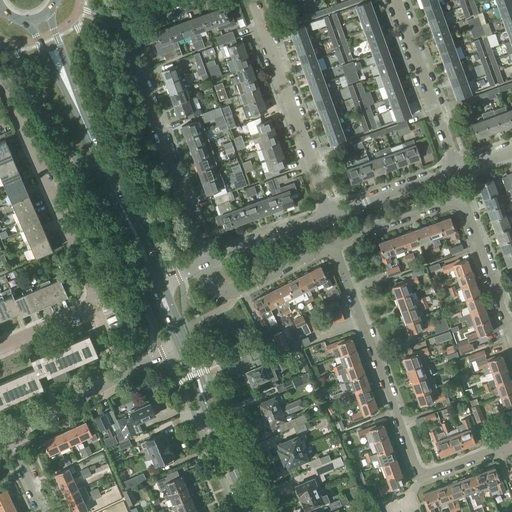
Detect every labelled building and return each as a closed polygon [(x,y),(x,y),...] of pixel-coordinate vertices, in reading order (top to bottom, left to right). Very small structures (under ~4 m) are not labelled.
[(340,9),(352,4),(350,0),(349,0),(338,4),(340,9)] [(436,0),(420,0),(424,9),(438,3),(436,0)] [(359,18),(374,13),(370,1),(355,6),(359,18)] [(511,1),(498,6),(502,19),(511,14),(511,1)] [(474,2),(470,4),(474,15),(478,14),(474,2)] [(428,20),(442,15),(438,3),(424,9),(428,20)] [(328,13),(340,9),(338,4),(327,8),(328,13)] [(465,19),(466,18),(470,17),(466,6),(461,7),(465,19)] [(212,12),(217,26),(229,22),(224,7),(212,12)] [(316,12),(317,17),(328,13),(327,8),(316,12)] [(208,30),(217,26),(212,12),(201,16),(206,30),(208,30)] [(304,16),(305,21),(317,17),(316,12),(304,16)] [(335,27),(340,25),(336,13),(331,15),(335,27)] [(374,13),(359,18),(364,29),(378,24),(374,13)] [(506,29),(511,26),(511,14),(502,19),(506,29)] [(442,15),(428,20),(432,31),(446,26),(442,15)] [(200,49),(205,47),(200,33),(206,30),(201,16),(190,20),(195,34),(198,41),(200,49)] [(294,25),(305,21),(304,16),(292,21),(294,25)] [(327,30),(332,28),(328,16),(323,18),(323,19),(325,25),(327,30)] [(473,18),(476,28),(482,26),(478,16),(473,18)] [(471,30),(476,28),(473,18),(467,20),(471,30)] [(311,30),(325,25),(323,19),(309,24),(311,30)] [(190,20),(178,24),(184,38),(190,36),(196,50),(200,49),(198,41),(195,34),(190,20)] [(167,28),(178,57),(182,56),(177,41),(184,38),(178,24),(167,28)] [(368,41),(382,36),(378,24),(364,29),(368,41)] [(293,42),(308,37),(304,25),(289,30),(293,42)] [(340,25),(335,27),(340,38),(344,36),(340,25)] [(446,26),(432,31),(436,43),(450,38),(446,26)] [(476,28),(479,37),(485,35),(482,26),(476,28)] [(155,45),(159,55),(163,54),(166,61),(178,57),(167,28),(155,32),(160,43),(155,45)] [(332,28),(327,30),(331,41),(336,39),(332,28)] [(474,39),(479,37),(476,28),(471,30),(474,39)] [(226,43),(235,40),(232,31),(221,36),(224,44),(226,43)] [(344,49),(348,48),(344,36),(340,38),(344,49)] [(382,36),(368,41),(372,52),(386,47),(382,36)] [(308,37),(293,42),(297,53),(312,48),(308,37)] [(486,50),(491,48),(487,37),(482,38),(486,50)] [(440,54),(454,49),(450,38),(436,43),(440,54)] [(335,53),(340,51),(336,39),(331,41),(335,53)] [(232,59),(246,54),(242,42),(237,44),(235,40),(226,43),(227,45),(219,48),(223,58),(231,55),(232,58),(232,59)] [(478,53),(482,51),(478,40),(473,41),(478,53)] [(386,47),(372,52),(376,64),(390,58),(386,47)] [(203,58),(215,53),(213,48),(201,52),(203,58)] [(302,65),(316,59),(312,48),(297,53),(302,65)] [(348,48),(344,49),(348,61),(353,59),(348,48)] [(491,48),(486,50),(490,62),(495,60),(491,48)] [(444,66),(459,60),(454,49),(440,54),(444,66)] [(340,51),(335,53),(339,64),(344,62),(340,51)] [(482,51),(478,53),(482,65),(487,63),(482,51)] [(236,71),(250,65),(246,54),(232,59),(236,71)] [(380,75),(394,70),(390,58),(376,64),(380,75)] [(316,59),(302,65),(306,76),(320,71),(316,59)] [(459,60),(444,66),(448,77),(463,72),(459,60)] [(495,73),(499,72),(495,60),(490,62),(495,73)] [(347,64),(350,73),(356,71),(353,62),(347,64)] [(486,76),(491,75),(487,63),(482,65),(486,76)] [(209,74),(220,70),(217,64),(215,65),(207,68),(209,74)] [(344,75),(350,73),(347,64),(341,66),(344,75)] [(164,78),(166,83),(181,78),(185,76),(181,65),(177,66),(162,72),(162,73),(161,74),(163,78),(164,78)] [(241,82),(255,77),(250,65),(236,71),(240,81),(241,82)] [(384,87),(399,81),(394,70),(380,75),(384,87)] [(320,71),(306,76),(310,87),(324,82),(320,71)] [(350,73),(353,82),(359,80),(356,71),(350,73)] [(453,89),(467,84),(463,72),(448,77),(453,89)] [(499,72),(495,73),(499,84),(503,83),(499,72)] [(348,84),(353,82),(350,73),(344,75),(348,84)] [(491,75),(486,76),(490,87),(495,86),(491,75)] [(258,82),(257,82),(255,77),(241,82),(240,81),(236,83),(240,95),(245,93),(259,88),(258,87),(259,86),(258,82)] [(166,83),(170,94),(185,89),(181,78),(166,83)] [(388,98),(403,93),(399,81),(384,87),(388,98)] [(314,99),(328,94),(324,82),(310,87),(314,99)] [(360,95),(365,94),(361,82),(356,84),(360,95)] [(499,92),(510,89),(509,86),(511,86),(510,83),(498,88),(499,92)] [(467,84),(453,89),(456,99),(471,94),(467,84)] [(352,98),(356,97),(352,85),(348,87),(352,98)] [(224,88),(216,91),(220,100),(228,97),(226,92),(224,88)] [(244,106),(249,105),(249,104),(263,99),(259,88),(245,93),(240,95),(244,106)] [(496,98),(495,94),(499,92),(498,88),(487,92),(488,94),(486,95),(487,97),(488,97),(489,100),(496,98)] [(170,94),(174,106),(189,100),(185,89),(170,94)] [(476,101),(487,97),(486,95),(488,94),(487,92),(475,96),(476,101)] [(392,110),(407,104),(403,93),(388,98),(383,100),(385,104),(390,103),(392,110)] [(318,110),(332,105),(328,94),(314,99),(318,110)] [(365,94),(360,95),(364,107),(369,105),(365,94)] [(465,106),(477,102),(476,101),(475,96),(463,100),(465,106)] [(352,98),(356,110),(361,108),(356,97),(352,98)] [(178,117),(186,114),(188,119),(201,114),(199,109),(197,110),(195,103),(198,102),(196,98),(189,100),(174,106),(176,110),(175,112),(176,116),(178,116),(178,117)] [(249,105),(244,106),(242,107),(246,118),(267,111),(263,99),(249,104),(249,105)] [(407,104),(392,110),(396,121),(411,116),(407,104)] [(332,105),(318,110),(322,122),(337,117),(332,105)] [(368,118),(373,116),(369,105),(364,107),(368,118)] [(506,112),(505,106),(493,110),(500,130),(511,126),(506,112)] [(223,116),(223,114),(221,109),(220,107),(201,114),(204,123),(223,116)] [(360,121),(365,119),(361,108),(356,110),(360,121)] [(489,134),(500,130),(493,110),(482,115),(484,120),(489,134)] [(368,118),(372,130),(377,128),(373,116),(368,118)] [(326,133),(341,128),(337,117),(322,122),(326,133)] [(262,123),(260,118),(248,123),(252,134),(251,135),(253,140),(275,132),(270,120),(262,123)] [(365,119),(360,121),(364,133),(369,131),(365,119)] [(477,139),(489,134),(484,120),(472,124),(477,139)] [(186,138),(201,133),(197,121),(182,127),(182,128),(181,129),(182,133),(184,133),(186,138)] [(396,130),(397,131),(409,126),(407,121),(395,125),(396,130)] [(230,135),(226,123),(218,126),(220,131),(222,130),(224,136),(230,135)] [(384,134),(396,130),(395,125),(384,129),(385,131),(383,132),(384,134)] [(341,128),(326,133),(331,145),(345,140),(341,128)] [(372,133),(374,138),(384,134),(383,132),(385,131),(384,129),(372,133)] [(186,138),(190,150),(209,143),(205,131),(201,133),(186,138)] [(260,149),(279,143),(275,132),(253,140),(254,144),(258,143),(260,149)] [(361,142),(374,138),(372,133),(361,137),(362,139),(361,140),(361,142)] [(233,139),(235,146),(236,146),(244,143),(241,136),(233,139)] [(351,146),(361,142),(361,140),(362,139),(361,137),(349,141),(351,146)] [(0,153),(9,150),(5,140),(0,142),(0,153)] [(402,144),(403,149),(409,163),(420,159),(415,145),(413,140),(402,144)] [(351,147),(351,146),(349,141),(337,145),(340,151),(351,147)] [(223,145),(224,150),(225,150),(233,147),(231,142),(223,145)] [(194,161),(208,156),(209,156),(209,155),(213,154),(209,143),(190,150),(194,161)] [(265,161),(269,160),(283,154),(279,143),(260,149),(265,161)] [(423,156),(431,153),(428,145),(420,148),(423,156)] [(397,167),(409,163),(403,149),(392,153),(397,167)] [(0,164),(13,159),(9,150),(0,153),(0,164)] [(369,161),(374,176),(386,171),(380,157),(378,151),(373,153),(376,159),(369,161)] [(380,157),(386,171),(397,167),(392,153),(387,155),(380,157)] [(266,179),(271,177),(280,174),(278,169),(287,166),(283,154),(269,160),(265,161),(268,172),(264,173),(266,179)] [(198,173),(213,167),(209,156),(208,156),(194,161),(198,173)] [(0,175),(17,168),(13,159),(0,164),(0,175)] [(357,165),(355,159),(350,161),(352,167),(346,169),(351,184),(363,180),(358,165),(357,165)] [(363,180),(374,176),(369,161),(358,165),(363,180)] [(215,173),(213,167),(198,173),(202,184),(217,178),(221,176),(219,172),(215,173)] [(0,177),(3,185),(21,177),(17,168),(0,175),(0,177)] [(7,194),(25,186),(21,177),(3,185),(7,194)] [(217,178),(202,184),(206,195),(221,189),(217,178)] [(235,190),(247,186),(245,180),(233,184),(235,190)] [(483,199),(497,194),(493,180),(478,186),(483,199)] [(277,194),(283,209),(294,205),(291,195),(297,193),(294,183),(275,190),(277,194)] [(11,203),(29,195),(25,186),(7,194),(11,203)] [(226,193),(214,198),(217,205),(218,205),(221,215),(220,215),(226,230),(237,225),(232,211),(229,201),(226,193)] [(277,194),(266,199),(271,213),(283,209),(277,194)] [(487,211),(502,205),(497,194),(483,199),(487,211)] [(15,212),(33,204),(29,195),(11,203),(15,212)] [(260,217),(271,213),(266,199),(255,203),(260,217)] [(248,221),(260,217),(255,203),(243,207),(248,221)] [(19,221),(37,214),(33,204),(15,212),(19,221)] [(491,222),(506,216),(502,205),(487,211),(491,222)] [(243,207),(232,211),(237,225),(248,221),(243,207)] [(23,231),(41,223),(37,214),(19,221),(23,231)] [(495,233),(510,228),(506,216),(491,222),(495,233)] [(439,222),(444,236),(451,233),(453,240),(459,238),(454,224),(452,224),(450,218),(439,222)] [(431,240),(444,236),(439,222),(426,226),(431,240)] [(27,240),(45,232),(41,223),(23,231),(27,240)] [(419,245),(431,240),(426,226),(414,231),(419,245)] [(499,244),(511,239),(511,233),(510,228),(495,233),(499,244)] [(0,233),(0,237),(1,240),(8,237),(6,231),(0,233)] [(407,249),(419,245),(414,231),(402,235),(407,249)] [(31,249),(49,241),(45,232),(27,240),(31,249)] [(395,253),(407,249),(402,235),(390,239),(395,253)] [(387,256),(395,253),(390,239),(378,243),(381,250),(379,250),(384,265),(390,262),(387,256)] [(503,256),(511,252),(511,239),(499,244),(503,256)] [(35,258),(38,257),(53,251),(49,241),(31,249),(35,258)] [(448,249),(450,255),(463,250),(461,244),(448,249)] [(511,252),(503,256),(507,267),(511,265),(511,252)] [(457,276),(471,271),(467,260),(460,262),(460,260),(441,267),(443,273),(454,269),(457,276)] [(431,272),(440,269),(438,263),(429,267),(431,272)] [(389,277),(398,273),(401,272),(399,266),(386,271),(389,277)] [(310,272),(316,286),(323,282),(326,288),(332,285),(325,272),(324,273),(321,269),(320,267),(310,272)] [(422,269),(410,273),(412,278),(416,276),(424,273),(422,269)] [(461,289),(475,283),(471,271),(457,276),(461,289)] [(305,291),(316,286),(310,272),(298,278),(305,291)] [(396,298),(410,293),(407,286),(418,282),(416,276),(398,283),(398,284),(392,287),(396,298)] [(298,278),(287,284),(293,296),(293,297),(296,302),(304,298),(304,299),(307,297),(305,292),(305,291),(298,278)] [(40,283),(41,287),(49,305),(58,301),(50,283),(49,279),(40,283)] [(50,283),(58,301),(68,297),(60,279),(50,283)] [(466,301),(480,296),(475,283),(461,289),(466,301)] [(293,297),(293,296),(287,284),(275,290),(282,303),(284,309),(289,307),(289,306),(286,301),(293,297)] [(40,308),(49,305),(41,287),(32,291),(40,308)] [(284,309),(282,303),(275,290),(263,296),(270,309),(276,306),(279,311),(281,310),(284,309)] [(31,312),(40,308),(32,291),(23,294),(31,312)] [(341,297),(338,291),(332,293),(336,300),(341,297)] [(400,309),(401,310),(414,306),(420,304),(419,302),(418,300),(413,301),(410,293),(396,298),(400,309)] [(14,298),(20,313),(22,316),(31,312),(23,294),(14,298)] [(3,299),(11,317),(20,313),(14,298),(13,295),(3,299)] [(263,325),(268,322),(266,318),(273,315),(270,309),(263,296),(253,301),(256,307),(254,308),(261,321),(263,325)] [(470,313),(484,308),(480,296),(466,301),(468,307),(461,309),(462,311),(463,311),(464,315),(470,313)] [(0,316),(2,321),(11,317),(3,299),(0,300),(0,316)] [(328,312),(340,308),(338,301),(326,306),(328,312)] [(401,312),(405,323),(419,318),(416,312),(428,308),(425,301),(420,304),(414,306),(401,310),(401,312)] [(488,320),(484,308),(470,313),(464,315),(459,317),(458,317),(460,322),(466,320),(468,327),(474,325),(488,320)] [(322,317),(326,327),(344,321),(341,310),(322,317)] [(296,328),(306,324),(302,316),(293,320),(296,328)] [(320,330),(326,327),(322,317),(316,319),(320,330)] [(434,327),(433,322),(432,321),(421,325),(419,318),(405,323),(409,334),(416,332),(416,333),(433,327),(434,327)] [(434,327),(433,327),(435,333),(448,328),(444,318),(433,322),(434,327)] [(314,332),(320,330),(316,319),(310,321),(314,332)] [(488,320),(474,325),(477,332),(466,336),(468,342),(487,335),(486,334),(493,332),(488,320)] [(289,348),(281,331),(273,335),(279,349),(287,349),(289,348)] [(433,337),(433,338),(435,344),(452,338),(449,331),(433,337)] [(0,407),(44,389),(38,377),(45,374),(51,386),(68,378),(65,370),(98,356),(89,335),(88,336),(89,338),(40,360),(39,357),(38,357),(37,355),(46,351),(44,346),(27,353),(35,372),(0,386),(0,407)] [(305,346),(311,343),(307,336),(301,339),(305,346)] [(341,356),(355,350),(351,339),(345,341),(344,340),(326,347),(328,352),(332,350),(335,358),(339,357),(341,356)] [(460,355),(474,350),(472,344),(458,348),(460,355)] [(452,346),(445,348),(447,354),(454,352),(452,346)] [(406,368),(407,370),(411,368),(421,365),(421,364),(426,362),(423,355),(429,353),(427,348),(409,355),(409,356),(403,358),(406,368)] [(346,368),(360,363),(355,350),(341,356),(339,357),(341,363),(340,365),(338,366),(339,368),(339,369),(340,370),(346,368)] [(475,361),(485,357),(486,357),(484,350),(467,356),(469,363),(471,362),(475,361)] [(447,361),(451,359),(458,357),(456,352),(445,356),(447,361)] [(308,368),(301,353),(295,356),(301,371),(308,368)] [(485,357),(475,361),(478,369),(482,368),(485,375),(491,372),(502,368),(506,367),(501,356),(495,358),(494,357),(486,360),(485,357)] [(252,385),(262,381),(267,379),(271,387),(279,384),(277,380),(278,380),(270,362),(263,366),(256,369),(255,367),(251,368),(252,370),(246,373),(252,385)] [(350,380),(364,375),(360,363),(346,368),(340,370),(341,374),(342,375),(348,373),(350,380)] [(407,370),(411,382),(426,377),(422,368),(421,365),(411,368),(407,370)] [(489,382),(490,387),(496,385),(510,379),(506,368),(506,367),(502,368),(491,372),(485,375),(488,383),(489,382)] [(307,372),(297,377),(300,386),(311,381),(307,372)] [(344,382),(347,390),(349,394),(355,392),(369,387),(364,375),(350,380),(344,382)] [(432,379),(431,375),(426,377),(411,382),(416,394),(430,389),(427,381),(432,379)] [(275,386),(278,393),(294,386),(291,379),(275,386)] [(496,385),(500,397),(511,392),(511,385),(510,379),(496,385)] [(359,404),(373,399),(369,387),(355,392),(359,404)] [(427,405),(441,400),(443,406),(450,403),(447,397),(445,398),(443,392),(439,394),(436,387),(430,389),(416,394),(420,406),(426,403),(427,405)] [(495,412),(498,411),(498,412),(511,407),(511,392),(500,397),(503,404),(493,407),(495,412)] [(264,416),(279,409),(277,403),(282,400),(280,395),(275,397),(259,404),(264,416)] [(373,399),(359,404),(362,412),(351,415),(353,421),(372,414),(371,413),(378,411),(373,399)] [(471,407),(478,405),(476,399),(469,401),(471,407)] [(123,417),(117,420),(120,427),(125,439),(142,432),(138,423),(155,416),(154,414),(155,413),(156,411),(154,406),(151,405),(150,404),(146,405),(145,402),(143,400),(140,402),(139,404),(141,408),(138,409),(137,408),(130,411),(133,417),(125,421),(123,417)] [(290,413),(303,407),(300,400),(279,409),(264,416),(264,415),(269,427),(270,427),(271,431),(278,428),(278,426),(277,424),(284,421),(281,413),(283,413),(288,411),(290,413)] [(476,422),(477,422),(484,419),(478,405),(471,407),(476,422)] [(426,423),(436,419),(434,413),(424,417),(426,423)] [(112,430),(105,414),(95,418),(100,430),(106,428),(110,437),(104,440),(107,447),(117,443),(117,442),(125,439),(120,427),(112,430)] [(304,414),(284,423),(287,430),(293,427),(293,428),(307,422),(304,414)] [(459,434),(464,447),(475,443),(473,437),(474,436),(467,418),(462,420),(466,431),(459,433),(459,434)] [(338,431),(344,429),(341,419),(334,422),(338,431)] [(75,427),(81,441),(92,436),(86,422),(75,427)] [(307,422),(293,428),(296,434),(310,428),(307,422)] [(451,436),(446,422),(441,424),(444,431),(446,438),(451,452),(464,447),(459,434),(459,433),(451,436)] [(373,441),(387,436),(383,425),(376,427),(376,426),(358,432),(360,438),(365,436),(368,443),(373,441)] [(71,446),(81,441),(75,427),(65,432),(71,446)] [(430,432),(436,450),(437,450),(440,456),(451,452),(446,438),(444,431),(437,434),(435,430),(430,432)] [(54,437),(60,451),(71,446),(65,432),(54,437)] [(144,456),(168,446),(168,445),(166,445),(162,434),(141,443),(146,455),(144,456)] [(377,454),(392,448),(391,446),(387,436),(373,441),(377,454)] [(49,456),(60,451),(54,437),(43,442),(49,456)] [(281,457),(300,449),(298,443),(300,442),(298,437),(278,445),(280,450),(278,450),(281,457)] [(120,450),(131,446),(129,439),(118,444),(120,450)] [(168,446),(144,456),(146,460),(150,459),(150,457),(152,456),(155,465),(164,461),(166,466),(173,462),(169,452),(170,451),(168,446)] [(382,466),(396,461),(392,448),(377,454),(372,456),(373,460),(375,461),(377,460),(379,467),(382,466)] [(300,449),(281,457),(284,465),(286,464),(288,468),(308,460),(305,455),(303,456),(300,449)] [(300,498),(318,491),(316,485),(325,481),(323,475),(333,471),(332,470),(343,465),(343,463),(348,461),(345,455),(323,464),(323,465),(314,469),(317,477),(295,486),(300,498)] [(331,460),(328,455),(319,459),(319,458),(309,463),(311,469),(319,465),(331,460)] [(386,478),(401,473),(396,461),(382,466),(386,478)] [(356,475),(362,473),(358,463),(352,465),(356,475)] [(90,472),(96,469),(95,465),(88,468),(80,471),(82,475),(90,472)] [(497,474),(495,468),(484,472),(489,486),(488,486),(490,493),(498,490),(500,494),(505,492),(499,474),(497,474)] [(60,486),(73,479),(68,469),(55,475),(57,479),(60,486)] [(186,488),(182,476),(175,479),(172,472),(161,476),(168,494),(168,495),(180,490),(181,491),(186,488)] [(482,489),(488,486),(489,486),(484,472),(471,476),(476,491),(481,504),(485,502),(483,495),(484,495),(482,489)] [(143,473),(132,478),(136,486),(146,481),(143,473)] [(362,473),(356,475),(360,486),(365,484),(362,473)] [(378,489),(381,495),(399,488),(399,487),(405,484),(401,473),(386,478),(389,485),(378,489)] [(481,504),(476,491),(471,476),(459,481),(464,495),(471,492),(476,506),(481,504)] [(73,479),(60,486),(62,490),(65,496),(78,490),(73,479)] [(452,499),(464,495),(459,481),(447,485),(452,499)] [(454,505),(452,499),(447,485),(435,490),(440,504),(446,502),(447,507),(454,505)] [(67,500),(70,507),(83,501),(83,500),(89,497),(84,487),(78,490),(65,496),(67,500)] [(170,499),(173,506),(184,501),(186,501),(191,499),(193,498),(192,496),(191,494),(189,494),(186,488),(181,491),(180,490),(168,495),(168,494),(164,496),(166,501),(170,499)] [(16,511),(14,505),(16,504),(14,499),(11,500),(6,489),(1,491),(0,491),(0,490),(0,511),(16,511)] [(129,506),(136,503),(130,489),(123,492),(129,506)] [(434,511),(432,506),(440,504),(435,490),(423,494),(425,500),(424,501),(427,511),(434,511)] [(318,491),(300,498),(305,510),(328,501),(325,495),(321,497),(318,491)] [(369,502),(374,500),(372,493),(366,496),(369,502)] [(175,510),(175,511),(187,511),(189,511),(190,511),(196,510),(191,499),(186,501),(184,501),(173,506),(171,506),(173,511),(175,510)] [(328,504),(331,510),(341,506),(339,500),(328,504)] [(83,501),(70,507),(72,511),(87,511),(88,511),(83,501)]
